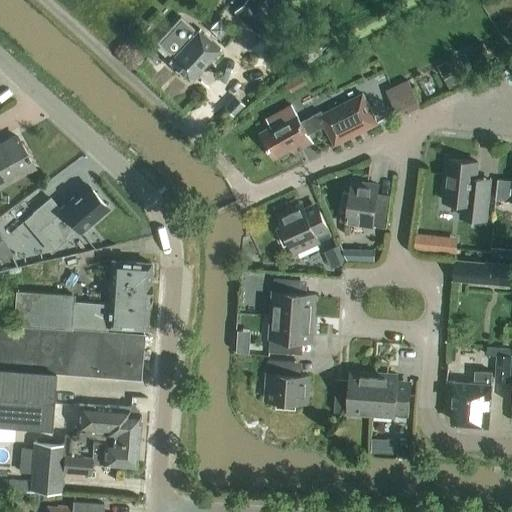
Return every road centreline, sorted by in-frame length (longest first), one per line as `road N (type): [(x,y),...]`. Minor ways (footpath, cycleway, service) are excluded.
road 1 (unclassified): [(165,511),(168,225),(148,195),(0,59)]
road 2 (track): [(253,196),(39,0)]
road 3 (residential): [(431,330),(349,328),(351,275),(397,277)]
road 4 (residential): [(511,445),(454,440),(433,423),(431,330)]
road 5 (residential): [(399,134),(253,196)]
road 6 (residential): [(397,277),(405,183),(399,134)]
